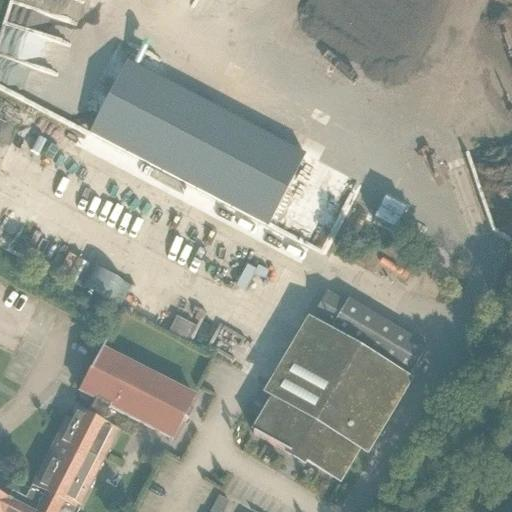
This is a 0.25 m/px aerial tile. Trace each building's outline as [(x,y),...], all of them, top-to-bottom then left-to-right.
[(297,170),(120,78),(91,135),(267,227),(297,170)] [(422,271),(427,262),(421,259),(417,268),(422,271)] [(175,313),(179,306),(159,297),(149,318),(189,337),(196,323),(175,313)] [(365,453),(427,349),(347,302),(327,336),(309,325),(268,394),(275,399),(254,434),(253,434),(252,435),(300,463),(302,460),(338,481),(357,448),(365,453)] [(0,511),(77,511),(79,510),(78,509),(118,431),(102,423),(103,421),(104,421),(106,421),(107,421),(108,420),(109,418),(110,417),(110,416),(109,415),(109,414),(109,413),(108,413),(107,412),(109,408),(172,441),(194,398),(101,351),(79,393),(89,398),(82,413),(77,410),(72,422),(66,419),(25,499),(0,486),(0,511)] [(223,511),(229,502),(218,496),(209,511),(223,511)]
